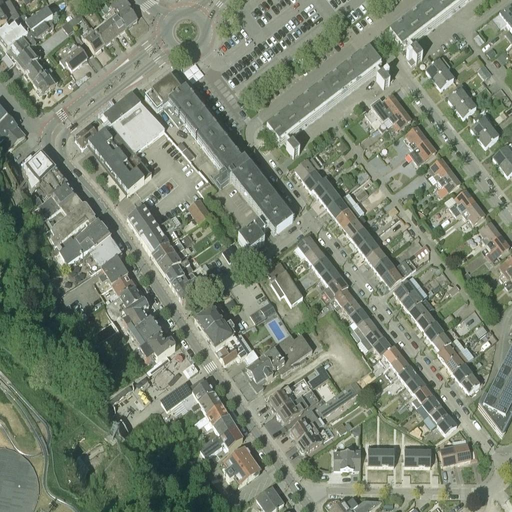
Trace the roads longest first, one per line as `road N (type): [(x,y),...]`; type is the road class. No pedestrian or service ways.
road 1 (residential): [(504,472),(313,224)]
road 2 (residential): [(313,224),(249,135),(258,119),(369,34)]
road 3 (residential): [(511,219),(369,34)]
road 4 (secondary): [(302,496),(175,316)]
road 5 (residential): [(302,496),(479,494),(504,472)]
road 6 (secondary): [(175,316),(63,163)]
road 7 (secondary): [(63,163),(67,134),(174,49)]
road 8 (residential): [(175,316),(313,224)]
road 9 (secondary): [(165,37),(61,118),(50,138)]
